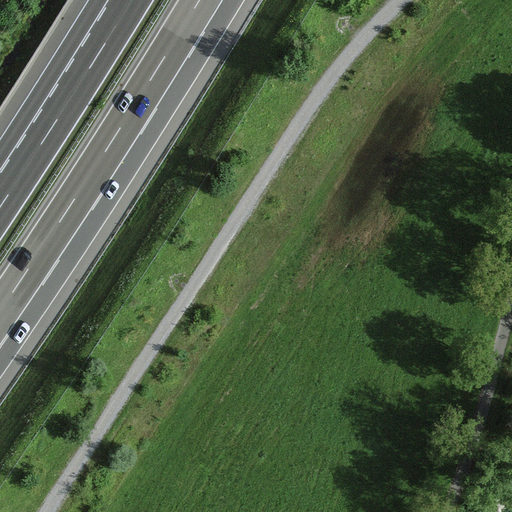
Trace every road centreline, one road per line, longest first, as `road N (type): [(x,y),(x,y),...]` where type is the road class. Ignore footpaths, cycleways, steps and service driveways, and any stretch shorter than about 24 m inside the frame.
road 1 (track): [(60,511),(325,103),(406,0)]
road 2 (motorway): [(0,308),(204,0)]
road 3 (motorway): [(132,0),(4,200)]
road 4 (track): [(511,341),(494,412),(445,511)]
